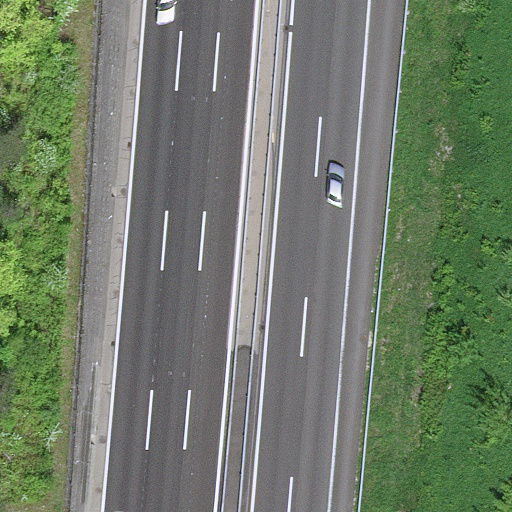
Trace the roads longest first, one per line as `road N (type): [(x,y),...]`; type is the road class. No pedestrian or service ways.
road 1 (motorway): [(203,0),(157,511)]
road 2 (motorway): [(287,511),(329,0)]
